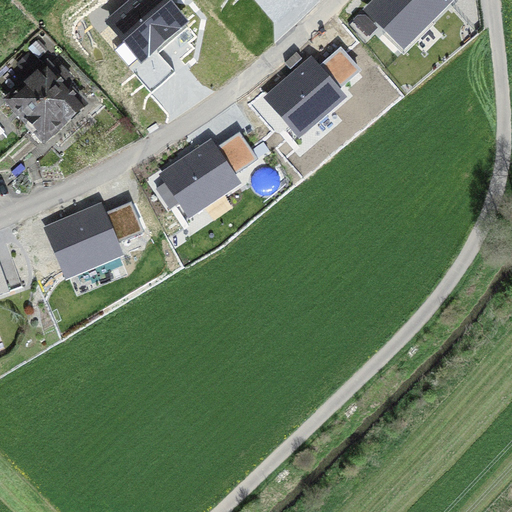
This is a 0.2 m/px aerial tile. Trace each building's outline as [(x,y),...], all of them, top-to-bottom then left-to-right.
[(170,0),(128,0),(105,20),(142,63),(189,21),(170,0)] [(379,0),(368,12),(388,33),(394,27),(409,42),(450,3),(447,0),(379,0)] [(314,56),(265,96),(300,138),(349,98),(341,88),(362,71),(341,46),(321,63),(314,56)] [(46,147),(87,111),(50,70),(9,106),(46,147)] [(211,138),(158,174),(188,219),(242,184),(235,174),(258,159),(240,132),(217,147),(211,138)] [(99,210),(49,231),(69,277),(119,256),(114,245),(142,233),(131,206),(103,218),(99,210)] [(0,294),(8,292),(0,268),(0,294)]
